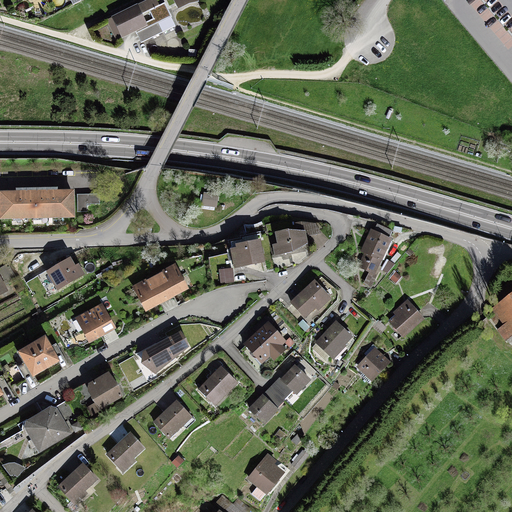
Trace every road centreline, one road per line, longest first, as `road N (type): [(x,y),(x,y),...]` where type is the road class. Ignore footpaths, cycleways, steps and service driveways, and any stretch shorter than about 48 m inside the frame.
road 1 (trunk): [(0,142),(246,160),(511,228)]
road 2 (residential): [(481,255),(482,276),(465,309),(411,358),(279,511)]
road 3 (residential): [(0,419),(176,318),(226,299)]
road 4 (residential): [(241,215),(280,196),(319,201),(448,234),(481,255)]
road 5 (residential): [(222,341),(34,488)]
road 6 (residential): [(238,0),(144,194)]
road 7 (residential): [(0,17),(154,63)]
road 8 (residential): [(241,215),(332,218),(339,235),(315,263)]
road 9 (residential): [(315,263),(222,341)]
